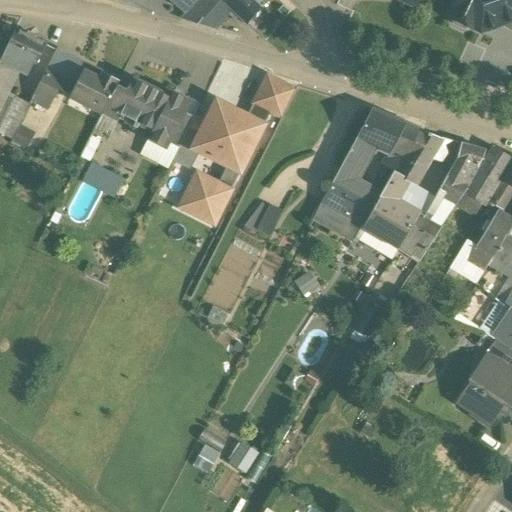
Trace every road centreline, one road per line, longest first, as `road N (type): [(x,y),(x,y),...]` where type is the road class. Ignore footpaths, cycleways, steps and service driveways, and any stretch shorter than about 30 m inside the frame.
road 1 (residential): [(0,1),(216,45),(311,74)]
road 2 (residential): [(311,74),(511,137)]
road 3 (track): [(112,511),(0,426)]
